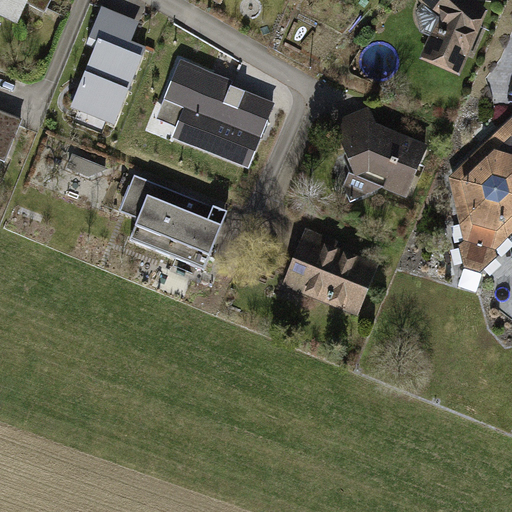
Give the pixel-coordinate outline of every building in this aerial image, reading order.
[(40,0),(0,0),(0,12),(28,26),(40,0)] [(423,0),(444,17),(426,58),(458,72),(484,14),(469,0),(423,0)] [(78,97),(120,114),(146,50),(125,42),(132,24),(101,11),(88,44),(98,49),(78,97)] [(275,106),(180,68),(159,121),(180,129),(175,140),(249,170),(275,106)] [(420,201),(440,148),(384,128),(373,109),(337,125),(356,177),(420,201)] [(0,158),(13,164),(28,122),(0,112),(0,158)] [(511,239),(511,121),(446,179),(465,245),(459,248),(468,270),(482,275),(502,257),(497,252),(511,239)] [(99,199),(110,170),(76,157),(65,186),(99,199)] [(206,271),(228,214),(136,176),(132,186),(150,194),(131,241),(206,271)] [(387,263),(313,232),(291,286),(365,317),(387,263)]
